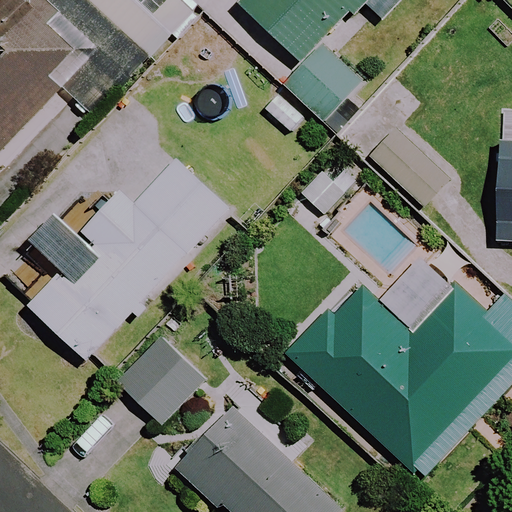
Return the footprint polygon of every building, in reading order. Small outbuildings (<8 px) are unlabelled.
[(0,0),(0,153),(62,89),(89,57),(34,6),(27,0),(0,0)] [(364,0),(241,0),(240,2),(297,63),(364,0)] [(322,49),(265,116),(287,135),(302,118),(331,142),(358,111),(346,101),(362,83),(322,49)] [(419,104),(399,84),(346,137),(419,211),(453,177),(400,123),(419,104)] [(511,148),(495,148),(494,241),(511,241),(511,148)] [(356,184),(334,162),(293,203),(315,224),(356,184)] [(230,212),(177,163),(134,209),(120,196),(76,243),(52,220),(27,247),(59,277),(30,308),(89,363),(230,212)] [(485,317),(422,259),(379,306),(355,283),(287,356),(422,482),(511,384),(511,305),(503,297),(485,317)] [(204,384),(162,342),(120,384),(162,426),(204,384)] [(340,511),(232,412),(175,474),(203,499),(209,492),(231,511),(340,511)]
